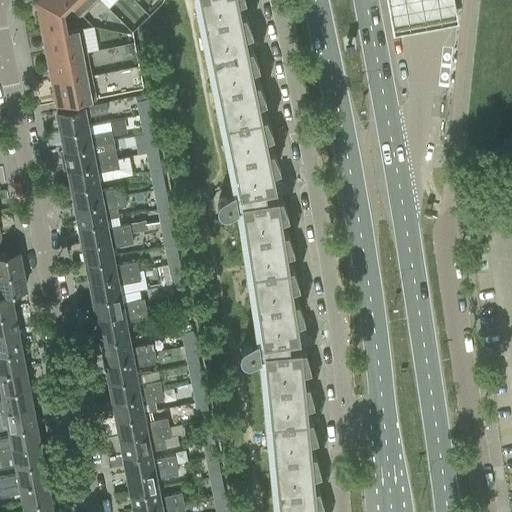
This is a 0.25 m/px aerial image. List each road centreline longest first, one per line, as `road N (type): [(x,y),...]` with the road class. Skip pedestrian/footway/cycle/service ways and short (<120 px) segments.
road 1 (primary): [(446,511),(363,0)]
road 2 (residential): [(6,61),(95,511)]
road 3 (residential): [(271,0),(308,174),(339,393),(376,418)]
road 4 (primary): [(312,0),(358,221),(376,418)]
road 5 (residential): [(484,511),(443,239),(461,217),(511,217)]
